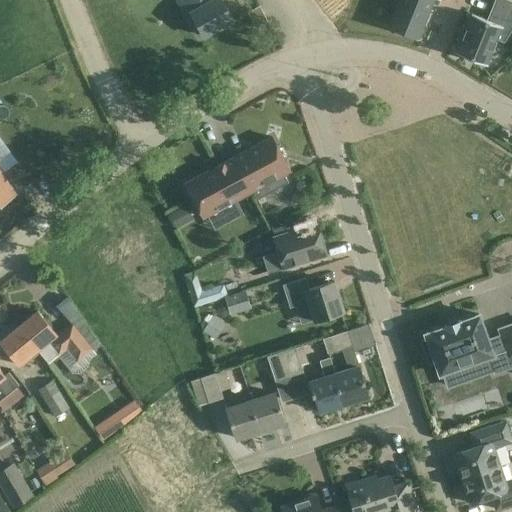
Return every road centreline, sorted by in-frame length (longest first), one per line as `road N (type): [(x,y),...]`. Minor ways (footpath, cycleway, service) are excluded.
road 1 (residential): [(383,327),(299,61)]
road 2 (residential): [(511,124),(406,69),(326,52),(299,61)]
road 3 (residential): [(299,61),(216,92),(135,143)]
road 4 (residential): [(135,143),(0,254)]
road 5 (residential): [(248,466),(413,413)]
road 6 (residential): [(69,0),(135,143)]
road 7 (residential): [(383,327),(511,278)]
